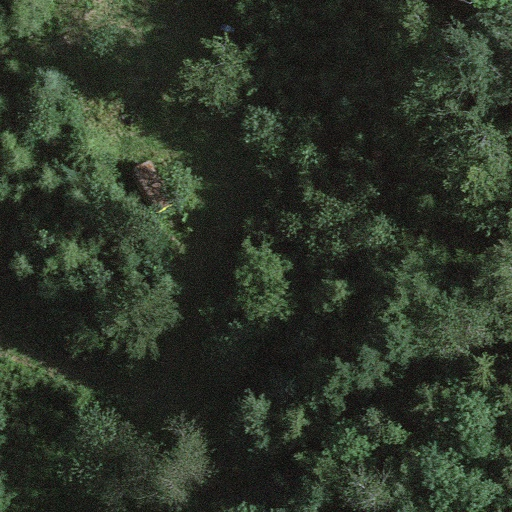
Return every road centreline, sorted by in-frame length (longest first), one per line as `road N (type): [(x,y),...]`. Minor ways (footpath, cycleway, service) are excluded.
road 1 (track): [(228,511),(182,412),(179,362),(198,297),(209,160)]
road 2 (track): [(239,511),(373,438),(511,334)]
